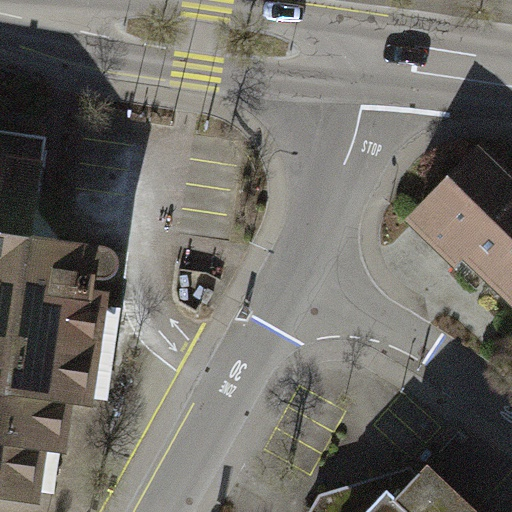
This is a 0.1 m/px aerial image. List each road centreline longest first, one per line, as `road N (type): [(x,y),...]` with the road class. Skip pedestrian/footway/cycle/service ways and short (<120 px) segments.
road 1 (secondary): [(0,9),(376,59)]
road 2 (residential): [(163,511),(299,274)]
road 3 (residential): [(299,274),(511,406)]
road 4 (residential): [(299,274),(332,205),(376,59)]
road 5 (secondary): [(376,59),(511,76)]
